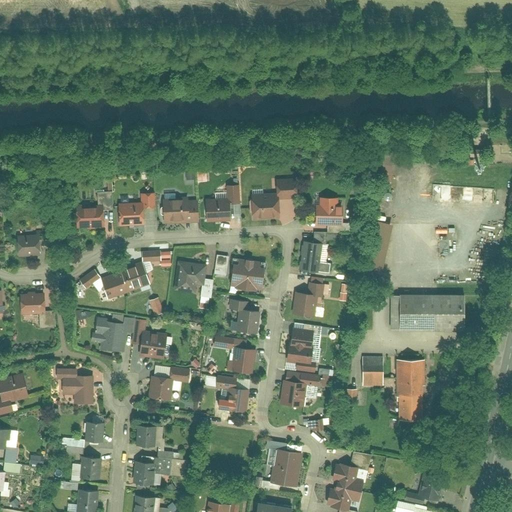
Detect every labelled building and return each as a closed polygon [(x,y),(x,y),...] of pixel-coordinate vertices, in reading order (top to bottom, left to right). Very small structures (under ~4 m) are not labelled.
[(311,201),(312,220),(338,219),(338,200),(333,200),(333,191),(317,192),(317,200),(311,201)] [(253,217),(279,216),(278,194),(252,196),(252,205),(250,207),(251,213),(253,215),(253,217)] [(165,220),(189,219),(188,202),(186,202),(186,199),(164,200),(165,207),(161,207),(162,214),(164,214),(165,220)] [(207,219),(230,218),(229,200),(206,201),(207,219)] [(143,222),(142,204),(119,205),(120,224),(143,222)] [(78,226),(103,224),(101,207),(77,208),(78,226)] [(315,267),(319,239),(323,239),(322,227),(309,228),(309,236),(298,234),(294,264),(315,267)] [(12,231),(14,252),(35,251),(35,239),(47,239),(47,230),(12,231)] [(157,247),(138,247),(139,258),(157,257),(157,247)] [(230,254),(226,281),(256,286),(260,258),(230,254)] [(202,259),(172,255),(168,286),(198,290),(202,259)] [(97,273),(104,293),(145,279),(138,259),(97,273)] [(75,274),(81,282),(96,272),(91,264),(75,274)] [(304,287),(292,286),(290,309),(310,311),(312,290),(319,290),(320,279),(305,277),(304,287)] [(39,287),(17,289),(18,311),(35,310),(36,325),(51,324),(49,306),(41,307),(39,287)] [(458,287),(385,288),(385,323),(459,322),(458,287)] [(151,292),(144,295),(149,310),(157,308),(151,292)] [(255,328),(257,307),(241,306),(242,297),(226,295),(225,303),(233,304),(231,325),(255,328)] [(135,337),(134,350),(160,352),(162,329),(138,327),(139,316),(130,315),(128,336),(135,337)] [(95,346),(120,347),(122,319),(92,317),(90,337),(96,337),(95,346)] [(288,323),(285,340),(307,343),(310,327),(288,323)] [(229,337),(211,334),(209,344),(227,347),(229,337)] [(304,360),(307,343),(285,340),(283,356),(294,358),(292,365),(311,369),(313,361),(304,360)] [(249,369),(251,345),(231,343),(228,367),(249,369)] [(378,352),(357,352),(357,381),(378,381),(378,352)] [(421,354),(392,354),(393,413),(422,413),(421,354)] [(166,370),(147,368),(144,391),(168,393),(170,375),(183,376),(185,365),(167,363),(166,370)] [(69,399),(87,399),(87,370),(73,370),(73,364),(52,364),(52,374),(59,374),(59,391),(69,391),(69,399)] [(280,376),(277,397),(300,400),(302,379),(314,380),(315,371),(285,367),(283,377),(280,376)] [(19,369),(0,373),(0,411),(10,409),(7,397),(25,392),(19,369)] [(242,406),(244,385),(229,384),(230,374),(212,373),(212,384),(223,384),(222,405),(242,406)] [(352,396),(352,384),(342,384),(342,396),(352,396)] [(100,418),(83,417),(81,434),(99,436),(100,418)] [(133,420),(132,440),(152,441),(153,421),(133,420)] [(270,444),(268,460),(295,465),(297,448),(270,444)] [(78,451),(77,473),(96,474),(97,451),(78,451)] [(185,476),(186,460),(141,455),(141,461),(136,461),(134,482),(152,484),(153,467),(170,468),(170,474),(185,476)] [(334,457),(325,501),(346,505),(347,496),(355,498),(360,475),(352,473),(354,461),(334,457)] [(291,482),(295,465),(268,460),(265,478),(291,482)] [(419,493),(433,496),(439,471),(420,466),(414,490),(402,487),(400,494),(417,499),(419,493)] [(93,509),(94,486),(74,485),(73,508),(93,509)] [(203,497),(200,511),(223,511),(224,507),(233,508),(236,492),(227,490),(225,501),(203,497)] [(156,492),(131,491),(129,511),(169,511),(170,503),(156,502),(156,492)] [(250,511),(269,511),(272,499),(254,495),(250,511)] [(288,511),(290,502),(272,499),(269,511),(288,511)]
